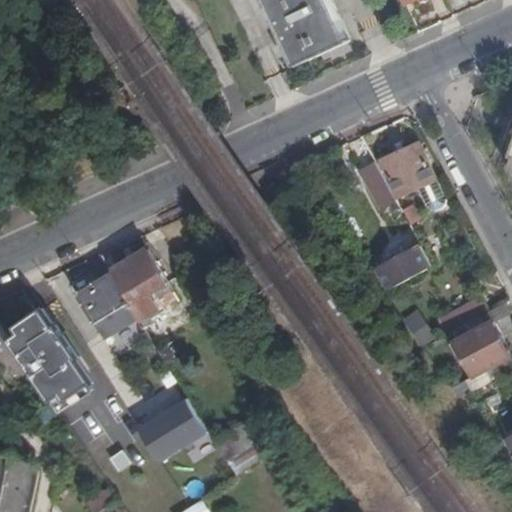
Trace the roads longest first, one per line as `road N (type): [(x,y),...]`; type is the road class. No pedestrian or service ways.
road 1 (secondary): [(0,257),(421,66)]
road 2 (residential): [(421,66),(511,244)]
road 3 (residential): [(0,399),(56,485),(53,511)]
